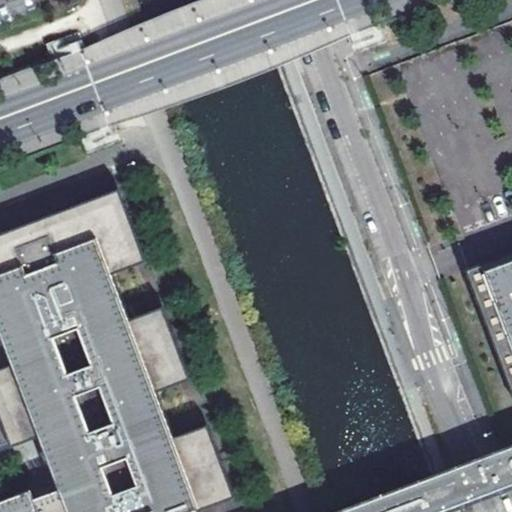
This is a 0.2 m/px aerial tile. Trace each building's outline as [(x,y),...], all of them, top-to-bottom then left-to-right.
[(0,308),(3,315),(20,361),(47,433),(65,478),(77,511),(116,511),(12,236),(77,212),(111,199),(133,258),(99,271),(121,329),(155,317),(177,376),(144,389),(168,453),(201,441),(222,494),(188,506),(190,511),(203,511),(202,509),(238,496),(210,422),(176,436),(159,391),(193,378),(165,305),(132,318),(115,273),(148,260),(121,187),(9,230),(0,233),(0,308)] [(116,511),(190,511),(188,506),(222,494),(201,441),(168,453),(144,389),(177,376),(155,317),(121,329),(99,271),(133,258),(111,199),(77,212),(12,236),(116,511)] [(511,362),(484,288),(511,277),(511,251),(474,265),(467,268),(511,386),(511,362)] [(511,277),(484,288),(511,362),(511,277)] [(0,308),(0,511),(77,511),(65,478),(0,503),(0,450),(47,433),(20,361),(0,368),(0,316),(3,315),(0,308)] [(450,511),(454,511),(488,498),(511,488),(511,443),(471,459),(439,471),(383,492),(328,511),(450,511)]
